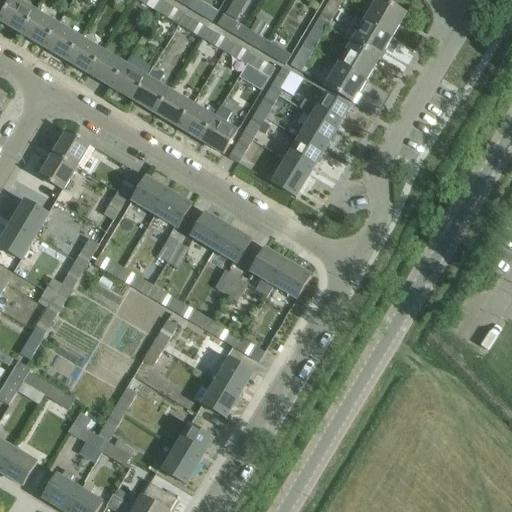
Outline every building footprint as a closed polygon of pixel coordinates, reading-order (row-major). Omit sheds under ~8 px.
[(0,22),(21,35),(35,12),(15,0),(11,0),(0,19),(0,22)] [(162,3),(157,0),(142,0),(141,3),(156,13),(162,3)] [(172,0),(188,9),(193,0),(172,0)] [(212,23),(218,13),(196,0),(193,0),(188,9),(212,23)] [(342,7),(330,0),(321,15),(331,21),(332,21),(336,24),(345,9),(342,7)] [(392,37),(406,15),(380,0),(378,0),(365,21),(392,37)] [(185,16),(169,7),(163,17),(179,26),(185,16)] [(44,49),(58,25),(35,12),(21,35),(44,49)] [(233,36),(239,26),(223,16),(217,26),(233,36)] [(207,29),(192,20),(186,30),(189,32),(183,42),(193,48),(199,38),(201,39),(207,29)] [(250,32),(246,30),(240,40),(255,49),(261,39),(259,37),(266,25),(257,20),(250,32)] [(379,59),(392,37),(365,21),(352,43),(379,59)] [(66,62),(80,39),(58,25),(44,49),(66,62)] [(323,35),(313,29),(304,44),(314,50),(323,35)] [(230,43),(214,34),(208,43),(224,53),(230,43)] [(89,75),(102,52),(80,39),(66,62),(89,75)] [(278,62),(284,52),(268,43),(262,53),(278,62)] [(366,81),(379,59),(352,43),(339,65),(366,81)] [(300,73),(314,50),(304,44),(291,67),(300,73)] [(252,56),(236,47),(231,57),(246,66),(252,56)] [(111,89),(125,66),(102,52),(89,75),(111,89)] [(269,80),(275,70),(252,56),(246,66),(269,80)] [(352,104),(366,81),(339,65),(325,88),(352,104)] [(134,102),(147,79),(125,66),(111,89),(134,102)] [(147,79),(134,102),(156,115),(170,92),(158,86),(165,75),(153,68),(147,79)] [(304,81),(282,68),(273,84),(295,97),(304,81)] [(279,97),(269,91),(260,106),(270,112),(279,97)] [(178,129),(192,106),(170,92),(156,115),(178,129)] [(350,108),(333,98),(327,94),(319,107),(306,99),(299,110),(313,118),(313,117),(336,131),(350,108)] [(201,142),(214,119),(192,106),(178,129),(201,142)] [(201,142),(223,155),(237,133),(224,125),(231,114),(221,108),(214,119),(201,142)] [(265,119),(255,113),(246,129),(256,135),(265,119)] [(323,153),(336,131),(313,117),(313,118),(300,140),(323,153)] [(77,169),(80,163),(90,146),(67,132),(54,155),(77,169)] [(252,142),(242,136),(232,152),(242,158),(252,142)] [(309,176),(323,153),(300,140),(286,162),(309,176)] [(63,192),(77,169),(54,155),(40,178),(63,192)] [(296,199),(309,176),(286,162),(273,185),(296,199)] [(137,183),(127,177),(117,193),(127,199),(137,183)] [(154,217),(169,193),(146,179),(132,203),(154,217)] [(177,230),(181,224),(191,206),(169,193),(154,217),(177,230)] [(123,206),(113,200),(103,216),(113,222),(123,206)] [(35,239),(49,216),(26,202),(12,225),(35,239)] [(214,252),(228,228),(205,215),(191,238),(214,252)] [(0,248),(22,262),(35,239),(12,225),(0,244),(0,248)] [(237,266),(241,259),(251,242),(228,228),(214,252),(225,258),(222,265),(230,269),(233,263),(237,266)] [(167,263),(179,244),(169,238),(157,257),(167,263)] [(176,269),(189,249),(179,244),(167,263),(176,269)] [(95,253),(85,247),(75,263),(85,269),(95,253)] [(267,299),(274,287),(288,264),(265,250),(251,273),(263,280),(256,292),(267,299)] [(110,275),(117,265),(101,255),(94,266),(110,275)] [(297,300),(310,277),(288,264),(274,287),(297,300)] [(147,297),(153,286),(123,269),(117,279),(147,297)] [(81,276),(71,270),(62,285),(52,280),(45,292),(65,304),(81,276)] [(228,297),(238,279),(229,273),(218,291),(228,297)] [(238,302),(248,285),(238,279),(228,297),(238,302)] [(176,300),(153,286),(147,297),(170,311),(176,300)] [(44,339),(65,304),(45,292),(38,304),(47,310),(33,332),(44,339)] [(207,333),(213,322),(183,304),(177,315),(207,333)] [(166,321),(156,339),(166,346),(177,328),(166,321)] [(236,350),(242,340),(213,322),(207,333),(236,350)] [(29,339),(20,355),(30,362),(40,345),(29,339)] [(511,339),(500,359),(511,367),(511,339)] [(259,364),(265,353),(242,340),(236,350),(259,364)] [(153,367),(163,351),(153,345),(143,361),(153,367)] [(0,362),(8,367),(13,360),(0,352),(0,362)] [(239,396),(253,374),(229,359),(216,382),(239,396)] [(26,378),(29,373),(30,370),(18,363),(13,370),(26,378)] [(22,385),(22,384),(26,378),(13,370),(9,377),(22,385)] [(17,392),(22,385),(9,377),(5,385),(17,392)] [(52,387),(36,378),(29,388),(45,398),(52,387)] [(225,419),(239,396),(216,382),(209,393),(201,388),(194,400),(202,405),(208,409),(225,419)] [(13,399),(17,392),(5,385),(0,392),(13,399)] [(126,389),(117,405),(128,411),(137,396),(126,389)] [(58,391),(52,402),(68,411),(75,401),(58,391)] [(0,401),(9,407),(13,399),(0,392),(0,401)] [(113,411),(102,431),(112,437),(124,418),(113,411)] [(102,454),(108,444),(98,437),(89,432),(94,423),(80,414),(68,434),(102,454)] [(199,463),(213,440),(190,426),(176,449),(199,463)] [(118,440),(113,447),(131,457),(135,450),(118,440)] [(0,472),(14,450),(0,441),(0,472)] [(113,447),(108,457),(125,468),(131,457),(113,447)] [(199,463),(176,449),(170,460),(162,456),(155,468),(163,472),(186,486),(199,463)] [(0,473),(23,487),(33,470),(37,464),(14,450),(0,472),(0,473)] [(69,483),(73,477),(65,472),(61,479),(57,476),(43,499),(64,511),(66,511),(80,490),(69,483)] [(90,496),(94,489),(86,484),(82,491),(80,490),(66,511),(97,511),(103,504),(90,496)] [(134,511),(133,511),(170,511),(177,500),(160,490),(150,484),(134,511)] [(106,507),(114,511),(117,511),(123,504),(123,502),(113,496),(107,507),(106,507)]
